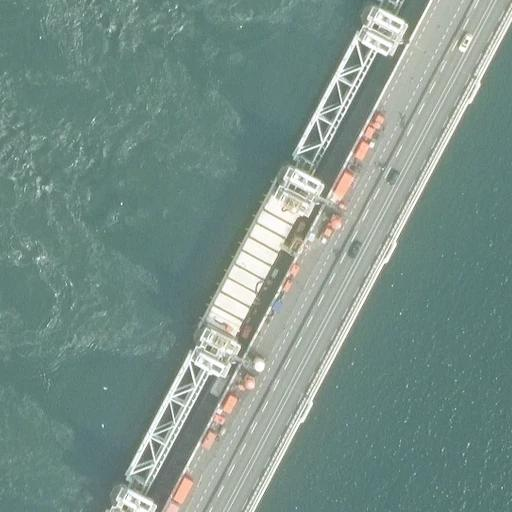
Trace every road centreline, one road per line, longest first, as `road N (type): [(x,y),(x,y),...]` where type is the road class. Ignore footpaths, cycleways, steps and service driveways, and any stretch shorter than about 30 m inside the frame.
road 1 (primary): [(217,511),(486,0)]
road 2 (unclassified): [(175,511),(444,0)]
